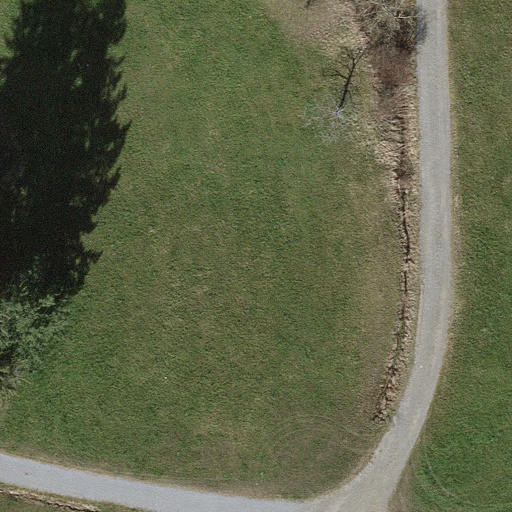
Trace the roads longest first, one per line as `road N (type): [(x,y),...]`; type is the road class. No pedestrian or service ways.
road 1 (residential): [(353,511),(411,443),(434,328),(430,0)]
road 2 (residential): [(0,472),(186,511)]
